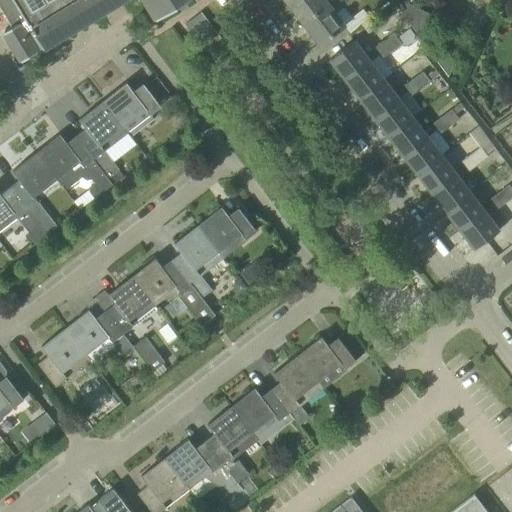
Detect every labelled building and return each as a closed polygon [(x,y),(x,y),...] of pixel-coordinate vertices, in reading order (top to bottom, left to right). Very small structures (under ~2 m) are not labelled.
[(22,58),(118,0),(146,0),(157,17),(185,0),(0,0),(0,5),(7,18),(11,25),(5,29),(22,58)] [(334,0),(288,0),(287,1),(303,23),(334,0)] [(354,0),(334,0),(303,23),(319,44),(345,25),(336,13),(345,6),(345,7),(354,0)] [(195,17),(185,24),(204,50),(210,46),(218,40),(221,38),(201,12),(195,17)] [(384,41),(392,51),(401,44),(407,45),(413,40),(414,34),(410,28),(397,37),(394,33),(384,41)] [(330,58),(345,78),(369,60),(354,40),(330,58)] [(379,55),(381,58),(392,51),(384,41),(374,48),(379,55)] [(345,78),(359,97),(383,78),(392,72),(381,58),(379,55),(371,62),(369,60),(345,78)] [(413,78),(420,89),(431,81),(430,80),(439,74),(436,69),(433,71),(426,76),(423,71),(413,78)] [(398,97),(383,78),(359,97),(374,116),(398,97)] [(420,89),(413,78),(403,86),(410,96),(420,89)] [(104,102),(127,132),(150,114),(161,106),(143,83),(142,84),(144,87),(135,94),(126,82),(115,91),(116,92),(104,102)] [(412,116),(398,97),(374,116),(388,134),(412,116)] [(104,150),(127,132),(104,102),(81,119),(79,118),(88,130),(78,138),(113,184),(124,177),(104,150)] [(452,109),(442,116),(449,127),(459,119),(452,109)] [(402,153),(426,135),(412,116),(388,134),(402,153)] [(449,127),(442,116),(432,124),(439,134),(449,127)] [(481,145),(488,140),(478,126),(470,131),(481,145)] [(55,177),(61,185),(63,183),(67,188),(82,176),(84,177),(86,179),(90,179),(91,178),(93,182),(92,182),(91,184),(90,186),(90,189),(90,191),(91,194),(93,199),(113,184),(78,138),(69,145),(60,133),(48,142),(50,144),(37,153),(55,177)] [(402,153),(417,172),(441,154),(426,135),(402,153)] [(480,146),(470,154),(478,164),(488,156),(480,146)] [(37,201),(32,194),(55,177),(37,153),(14,171),(13,169),(12,170),(21,182),(12,189),(47,235),(57,227),(37,201)] [(431,191),(455,173),(441,154),(417,172),(431,191)] [(478,164),(470,154),(460,161),(467,171),(478,164)] [(445,210),(469,192),(455,173),(431,191),(445,210)] [(506,202),(511,197),(511,181),(499,191),(506,202)] [(0,229),(17,217),(29,232),(24,235),(32,247),(47,235),(12,189),(2,196),(0,193),(0,229)] [(506,202),(499,191),(489,199),(496,209),(506,202)] [(460,229),(484,210),(469,192),(445,210),(460,229)] [(199,226),(223,258),(248,239),(247,237),(256,230),(238,207),(237,208),(240,211),(230,218),(221,206),(210,214),(211,217),(199,226)] [(499,230),(484,210),(460,229),(475,248),(499,230)] [(173,261),(202,298),(212,290),(200,276),(223,258),(199,226),(176,243),(175,242),(174,242),(183,254),(173,261)] [(133,277),(151,301),(175,283),(179,289),(178,294),(201,325),(212,317),(215,315),(202,298),(173,261),(163,269),(155,257),(143,266),(145,268),(133,277)] [(157,309),(151,301),(133,277),(109,295),(108,293),(107,294),(116,306),(107,313),(122,333),(133,325),(136,325),(157,309)] [(79,319),(66,328),(84,352),(98,342),(108,335),(113,341),(124,356),(134,349),(122,333),(107,313),(97,320),(95,317),(88,309),(77,317),(79,319)] [(66,328),(43,346),(42,344),(41,345),(50,357),(41,364),(38,361),(38,362),(55,385),(66,377),(67,377),(90,360),(84,352),(66,328)] [(298,356),(323,388),(348,369),(346,366),(355,360),(338,337),(337,337),(339,340),(330,348),(321,336),(309,344),(311,346),(298,356)] [(146,337),(133,346),(147,365),(152,372),(165,362),(160,356),(146,337)] [(300,406),(323,388),(298,356),(275,373),(274,371),(274,372),(283,384),(273,392),(288,411),(298,424),(308,417),(300,406)] [(0,421),(3,419),(3,415),(15,407),(14,406),(24,399),(6,375),(5,376),(7,379),(0,384),(0,421)] [(232,407),(250,431),(274,413),(278,419),(288,411),(273,392),(264,399),(255,387),(243,396),(244,397),(232,407)] [(207,424),(216,435),(207,443),(222,463),(238,483),(249,474),(236,456),(257,440),(250,431),(232,407),(209,425),(208,423),(207,424)] [(46,412),(32,422),(42,435),(55,425),(46,412)] [(178,449),(165,458),(189,489),(205,477),(208,479),(232,497),(233,497),(242,490),(242,489),(238,483),(222,463),(207,443),(197,450),(195,447),(188,438),(177,447),(178,449)] [(153,511),(158,511),(189,489),(165,458),(143,476),(141,474),(141,475),(150,487),(141,494),(138,491),(137,491),(153,511)] [(99,499),(90,506),(88,503),(76,511),(131,511),(113,487),(98,498),(99,499)] [(490,511),(476,493),(451,511),(490,511)] [(362,511),(357,505),(350,496),(328,511),(362,511)]
